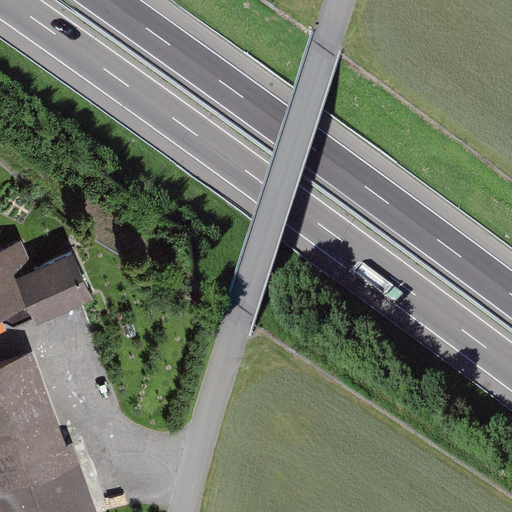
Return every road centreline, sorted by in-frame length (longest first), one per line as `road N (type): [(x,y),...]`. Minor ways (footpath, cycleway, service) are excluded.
road 1 (motorway): [(4,0),(511,368)]
road 2 (residential): [(340,0),(183,511)]
road 3 (motorway): [(511,294),(107,0)]
road 4 (track): [(0,343),(63,322),(107,458),(195,463)]
